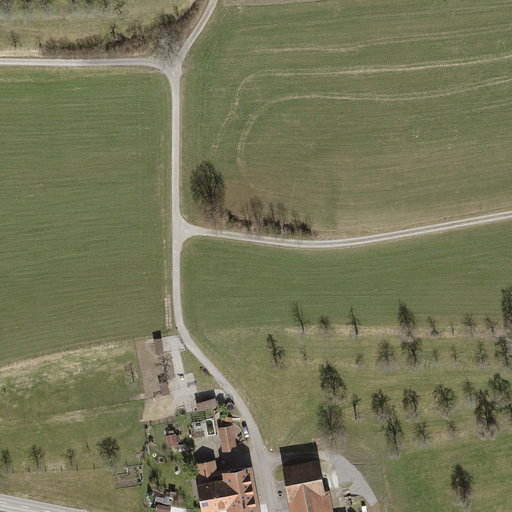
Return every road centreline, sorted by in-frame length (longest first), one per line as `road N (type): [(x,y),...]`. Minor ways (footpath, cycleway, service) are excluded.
road 1 (track): [(177,227),(324,246),(511,216)]
road 2 (track): [(175,73),(183,333)]
road 3 (residential): [(183,333),(247,414),(273,511)]
road 4 (track): [(0,61),(152,62),(175,73)]
